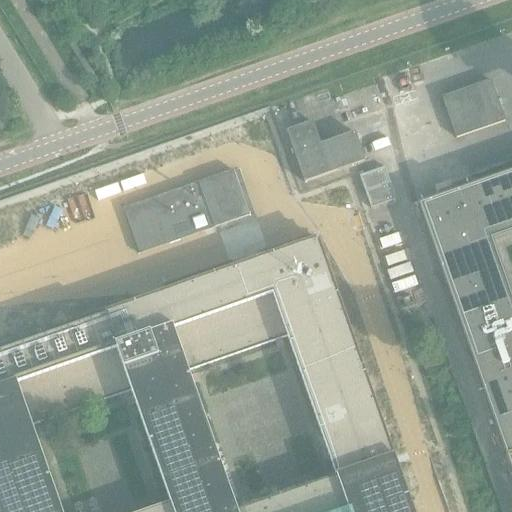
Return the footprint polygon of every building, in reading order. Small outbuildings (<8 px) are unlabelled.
[(38,0),(87,79),(95,92),(102,89),(92,74),(47,0),(38,0)] [(505,122),(490,80),(441,98),(456,139),(505,122)] [(366,162),(356,133),(320,146),(311,123),(287,132),(305,184),(366,162)] [(394,190),(386,167),(359,176),(367,199),(394,190)] [(233,172),(233,171),(122,210),(138,256),(215,229),(219,228),(249,217),(233,172)] [(511,172),(418,206),(511,474),(511,172)] [(0,511),(413,511),(317,241),(167,294),(0,352),(0,511)]
